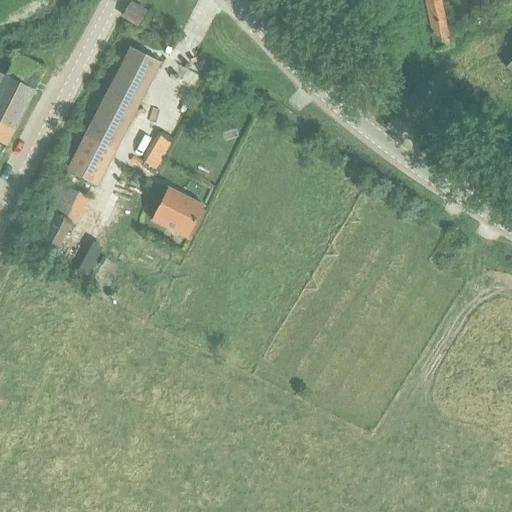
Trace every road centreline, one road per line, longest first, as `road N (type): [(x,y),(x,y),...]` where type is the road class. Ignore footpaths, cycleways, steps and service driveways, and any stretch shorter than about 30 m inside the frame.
road 1 (tertiary): [(511,224),(392,151),(327,98),(237,0)]
road 2 (unclassified): [(0,218),(113,0)]
